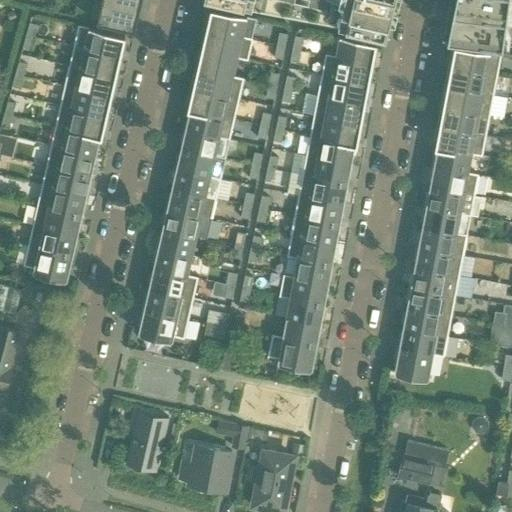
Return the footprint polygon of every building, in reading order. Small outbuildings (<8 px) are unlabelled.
[(140,8),(104,0),(101,0),(97,22),(135,30),(140,8)] [(104,0),(140,8),(141,0),(104,0)] [(205,0),(251,11),(253,0),(205,0)] [(253,0),(251,11),(338,27),(344,0),(253,0)] [(344,0),(338,27),(386,38),(394,0),(344,0)] [(511,0),(454,0),(453,7),(447,37),(511,45),(511,0)] [(211,7),(206,28),(252,39),(257,18),(211,7)] [(30,22),(26,35),(34,37),(38,25),(30,22)] [(79,25),(74,46),(120,56),(125,35),(79,25)] [(206,28),(201,48),(248,59),(252,39),(206,28)] [(279,32),(277,45),(285,47),(287,34),(279,32)] [(34,37),(26,35),(23,47),(31,49),(34,37)] [(325,53),(325,54),(372,63),(376,42),(340,35),(336,55),(325,53)] [(295,36),(292,48),(301,50),(303,37),(295,36)] [(285,47),(277,45),(274,57),(282,59),(285,47)] [(454,45),(450,66),(497,74),(501,54),(454,45)] [(74,46),(69,65),(116,76),(120,56),(74,46)] [(201,48),(197,68),(243,79),(243,78),(233,75),(237,57),(248,60),(248,59),(201,48)] [(301,50),(292,48),(290,61),(298,62),(301,50)] [(325,54),(321,74),(368,83),(372,63),(325,54)] [(19,62),(15,74),(23,76),(27,64),(19,62)] [(69,65),(65,85),(111,96),(116,76),(69,65)] [(450,66),(447,86),(493,94),(497,74),(450,66)] [(197,68),(192,88),(239,99),(243,79),(197,68)] [(271,72),(268,85),(276,86),(279,74),(271,72)] [(23,76),(15,74),(12,86),(20,89),(23,76)] [(321,74),(318,94),(364,103),(368,83),(321,74)] [(287,76),(284,88),(292,90),(295,77),(287,76)] [(65,85),(60,105),(106,116),(111,96),(65,85)] [(276,86),(268,85),(266,97),(274,99),(276,86)] [(447,86),(443,106),(489,115),(493,94),(447,86)] [(192,88),(188,108),(234,119),(239,99),(192,88)] [(292,90),(284,88),(281,101),(290,102),(292,90)] [(318,94),(314,114),(360,123),(364,103),(318,94)] [(7,101),(4,113),(12,116),(16,103),(7,101)] [(60,105),(55,125),(102,136),(106,116),(60,105)] [(443,106),(439,126),(486,135),(489,115),(443,106)] [(189,110),(185,128),(230,138),(234,119),(188,108),(187,109),(189,110)] [(262,112),(260,125),(268,126),(271,114),(262,112)] [(12,116),(4,113),(1,126),(9,128),(12,116)] [(314,114),(310,134),(357,143),(360,123),(314,114)] [(278,115),(276,128),(284,130),(287,117),(278,115)] [(55,125),(51,145),(95,155),(99,137),(101,137),(102,136),(55,125)] [(268,126),(260,125),(257,137),(265,139),(268,126)] [(439,126),(435,146),(482,155),(486,135),(439,126)] [(185,128),(180,148),(225,158),(225,157),(215,155),(219,137),(229,139),(230,138),(185,128)] [(284,130),(276,128),(273,141),(281,142),(284,130)] [(310,134),(306,154),(351,163),(354,145),(356,145),(357,143),(310,134)] [(51,145),(46,165),(91,175),(95,155),(51,145)] [(437,148),(433,166),(478,175),(478,174),(468,172),(471,154),(482,156),(482,155),(435,146),(435,147),(437,148)] [(180,148),(176,168),(220,178),(225,158),(180,148)] [(254,152),(251,165),(260,166),(262,154),(254,152)] [(306,154),(302,175),(347,183),(351,163),(306,154)] [(270,155),(267,168),(275,170),(278,157),(270,155)] [(46,165),(42,185),(86,195),(91,175),(46,165)] [(260,166),(251,165),(249,177),(257,179),(260,166)] [(433,166),(429,186),(474,195),(478,175),(433,166)] [(171,188),(216,198),(220,178),(176,168),(171,188)] [(275,170),(267,168),(265,180),(273,182),(275,170)] [(302,175),(299,195),(343,203),(347,183),(302,175)] [(42,185),(37,205),(82,215),(86,195),(42,185)] [(429,186),(426,206),(470,215),(474,195),(429,186)] [(171,188),(167,208),(211,218),(216,198),(171,188)] [(246,192),(243,205),(251,206),(254,194),(246,192)] [(262,195),(259,208),(267,210),(270,197),(262,195)] [(299,195),(295,215),(339,223),(343,203),(299,195)] [(37,205),(33,224),(77,235),(82,215),(37,205)] [(251,206),(243,205),(240,217),(249,219),(251,206)] [(426,206),(422,226),(467,235),(467,234),(456,232),(460,214),(470,216),(470,215),(426,206)] [(167,208),(162,228),(196,235),(201,217),(211,219),(211,218),(167,208)] [(267,210),(259,208),(256,220),(264,222),(267,210)] [(295,215),(291,235),(336,243),(339,223),(295,215)] [(33,224),(28,244),(72,255),(77,235),(33,224)] [(422,226),(418,246),(463,255),(467,235),(422,226)] [(162,228),(158,248),(192,255),(196,235),(162,228)] [(237,232),(235,244),(243,246),(246,234),(237,232)] [(253,235),(251,248),(259,250),(261,237),(253,235)] [(291,235),(287,255),(332,263),(336,243),(291,235)] [(72,255),(28,244),(23,265),(34,268),(33,272),(34,272),(34,271),(66,278),(65,279),(67,280),(72,255)] [(243,246),(235,244),(232,257),(240,259),(243,246)] [(418,246),(414,266),(459,275),(463,255),(418,246)] [(158,248),(153,267),(198,278),(198,277),(187,274),(192,255),(158,248)] [(259,250),(251,248),(248,260),(256,262),(259,250)] [(283,274),(283,275),(328,283),(332,263),(287,255),(287,256),(298,258),(294,276),(283,274)] [(414,266),(410,286),(455,295),(459,275),(414,266)] [(153,267),(149,287),(193,297),(198,278),(153,267)] [(229,272),(226,284),(235,286),(237,274),(229,272)] [(245,275),(242,288),(250,289),(253,277),(245,275)] [(283,275),(280,295),(324,303),(328,283),(283,275)] [(0,305),(16,310),(22,288),(0,281),(0,305)] [(235,286),(226,284),(224,297),(232,299),(235,286)] [(410,286),(407,306),(451,315),(455,295),(410,286)] [(149,287),(144,307),(189,317),(193,297),(149,287)] [(250,289),(242,288),(240,300),(248,302),(250,289)] [(276,315),(286,317),(320,323),(324,303),(280,295),(276,315)] [(492,323),(509,326),(511,326),(511,306),(502,304),(501,313),(494,311),(492,323)] [(407,306),(403,326),(447,335),(451,315),(407,306)] [(189,317),(144,307),(138,333),(139,333),(140,332),(171,339),(171,340),(172,340),(173,336),(184,338),(189,317)] [(221,312),(218,324),(226,326),(229,313),(221,312)] [(236,315),(234,327),(242,329),(245,317),(236,315)] [(272,334),(272,335),(317,343),(320,323),(286,317),(283,336),(272,334)] [(226,326),(218,324),(215,337),(223,338),(226,326)] [(0,389),(5,391),(11,368),(10,368),(20,332),(0,326),(0,389)] [(403,326),(399,347),(444,355),(447,335),(403,326)] [(242,329),(234,327),(231,340),(239,342),(242,329)] [(317,343),(272,335),(268,356),(278,358),(278,362),(279,363),(279,361),(311,368),(310,369),(312,369),(317,343)] [(444,355),(399,347),(394,372),(395,372),(396,371),(427,377),(427,378),(428,379),(433,354),(443,356),(444,355)] [(511,355),(505,354),(503,367),(511,368),(511,365),(511,355)] [(511,368),(503,367),(501,379),(510,381),(511,368)] [(126,464),(126,462),(156,469),(155,471),(156,471),(169,417),(168,417),(168,418),(139,411),(139,410),(138,410),(125,464),(126,464)] [(234,436),(232,445),(244,448),(249,426),(224,421),(222,433),(234,436)] [(398,476),(429,483),(438,448),(415,443),(411,458),(403,456),(398,476)] [(193,463),(184,461),(181,478),(190,480),(189,484),(224,490),(232,451),(197,445),(193,463)] [(254,468),(251,483),(257,484),(253,503),(283,509),(294,456),(264,450),(260,469),(254,468)] [(511,483),(507,483),(498,481),(496,494),(511,496),(511,483)] [(402,501),(399,511),(449,511),(450,510),(441,508),(442,504),(439,504),(441,495),(428,492),(427,499),(407,494),(405,502),(402,501)]
